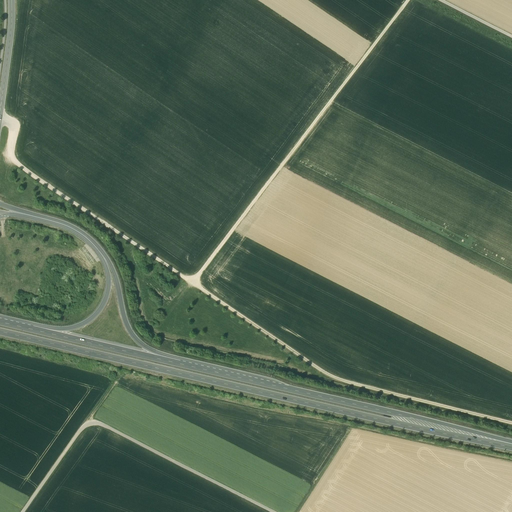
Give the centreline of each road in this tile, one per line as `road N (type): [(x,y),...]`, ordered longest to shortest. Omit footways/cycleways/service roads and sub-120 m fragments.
road 1 (trunk): [(0,331),(507,444)]
road 2 (trunk): [(507,444),(153,357)]
road 3 (track): [(191,284),(408,0)]
road 4 (track): [(191,284),(340,379),(511,423)]
road 5 (track): [(0,116),(11,123),(15,162),(191,284),(156,327)]
road 6 (trunk): [(153,357),(127,326),(116,274),(99,245),(69,223),(0,203)]
road 7 (trunk): [(8,214),(76,233),(105,265),(100,308),(50,333)]
road 8 (track): [(272,511),(88,422)]
